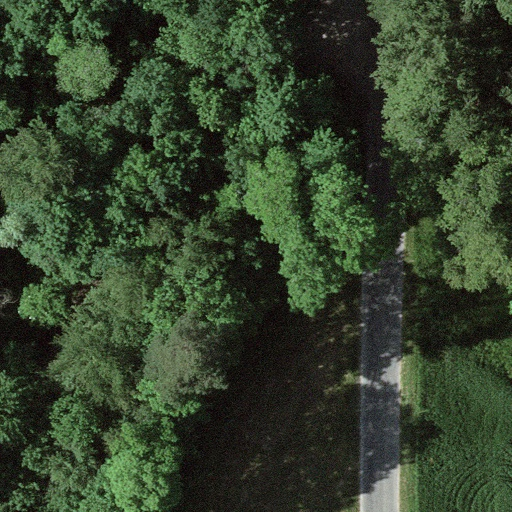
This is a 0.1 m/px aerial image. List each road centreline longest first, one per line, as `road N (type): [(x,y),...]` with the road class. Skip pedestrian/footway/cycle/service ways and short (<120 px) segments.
road 1 (track): [(372,0),(113,265),(0,453)]
road 2 (tertiary): [(384,511),(390,0)]
